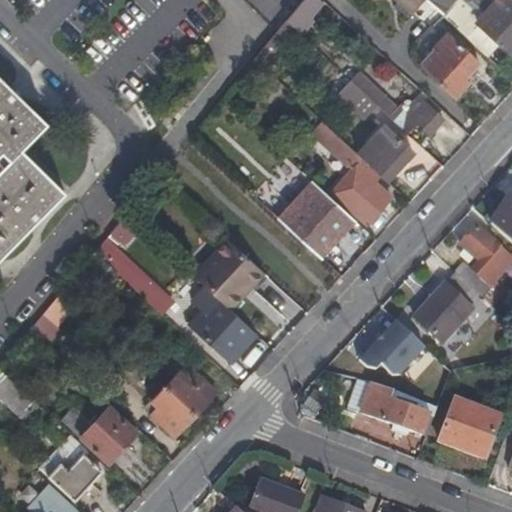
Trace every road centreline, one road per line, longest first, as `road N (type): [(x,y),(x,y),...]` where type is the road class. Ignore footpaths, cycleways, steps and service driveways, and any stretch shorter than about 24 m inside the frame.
road 1 (residential): [(511,131),(240,425)]
road 2 (residential): [(240,425),(472,511)]
road 3 (residential): [(240,425),(157,511)]
